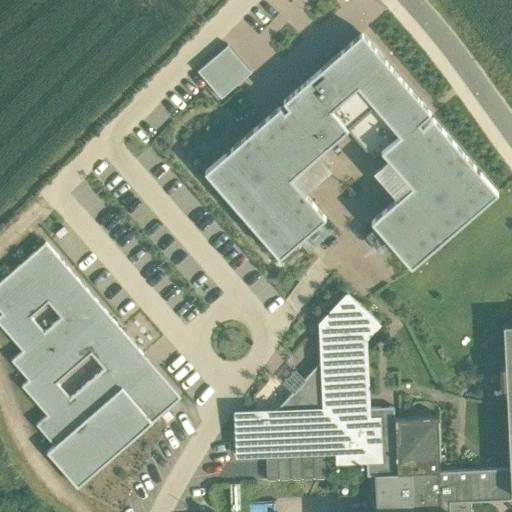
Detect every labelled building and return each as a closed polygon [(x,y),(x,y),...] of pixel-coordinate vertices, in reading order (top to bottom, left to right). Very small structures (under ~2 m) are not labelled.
[(205,169),(280,255),(299,238),(326,215),(292,176),(347,128),(373,158),(383,150),(412,184),(371,219),(376,225),(394,245),(411,266),(498,191),(433,115),(422,124),(419,121),(431,110),(362,30),(331,57),(283,98),(289,105),(284,109),(280,104),(265,117),(205,169)] [(197,70),(221,97),(251,71),(228,44),(197,70)] [(12,359),(29,379),(22,384),(48,414),(37,424),(55,444),(47,451),(78,486),(173,404),(146,373),(149,371),(141,362),(137,365),(134,361),(143,354),(45,242),(0,280),(0,309),(2,312),(0,314),(0,323),(23,349),(12,359)] [(394,406),(367,407),(364,338),(379,322),(348,293),(321,322),(322,338),(323,358),(305,378),(292,391),(275,410),(234,412),(236,454),(336,450),(337,462),(367,461),(367,475),(375,475),(373,479),(372,484),(371,491),(371,496),(372,500),(373,505),(376,511),(377,511),(376,511),(412,511),(411,472),(397,473),(395,418),(394,406)] [(143,354),(134,361),(137,365),(141,362),(149,371),(146,373),(173,404),(180,397),(143,354)] [(295,368),(283,382),(292,391),(305,378),(295,368)] [(439,415),(395,418),(397,473),(411,472),(440,470),(439,415)] [(440,470),(411,472),(412,511),(472,511),(470,508),(470,499),(511,498),(511,484),(511,466),(440,470)]
